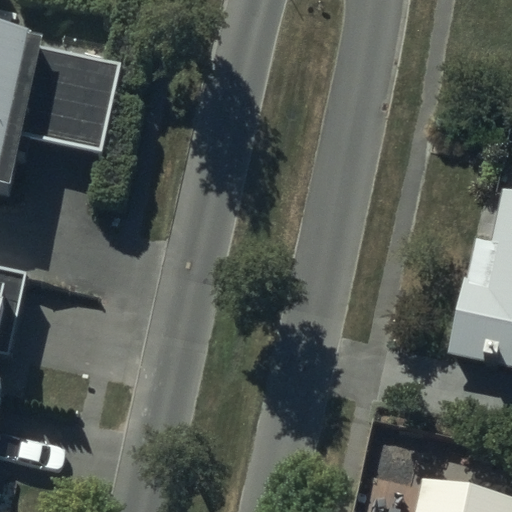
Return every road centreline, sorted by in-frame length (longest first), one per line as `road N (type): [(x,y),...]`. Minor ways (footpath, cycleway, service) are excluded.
road 1 (tertiary): [(144,511),(257,0)]
road 2 (tertiary): [(375,0),(275,511)]
